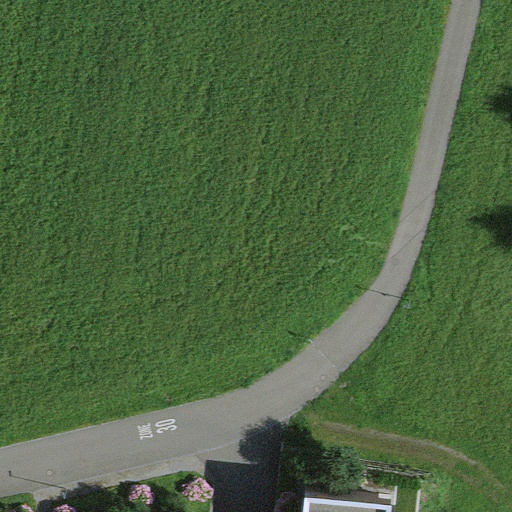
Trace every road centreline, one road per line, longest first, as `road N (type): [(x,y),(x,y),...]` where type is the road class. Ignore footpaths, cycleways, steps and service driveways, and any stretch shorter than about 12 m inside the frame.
road 1 (residential): [(0,470),(254,411),(342,353),(381,299),(394,265)]
road 2 (track): [(464,0),(394,265)]
